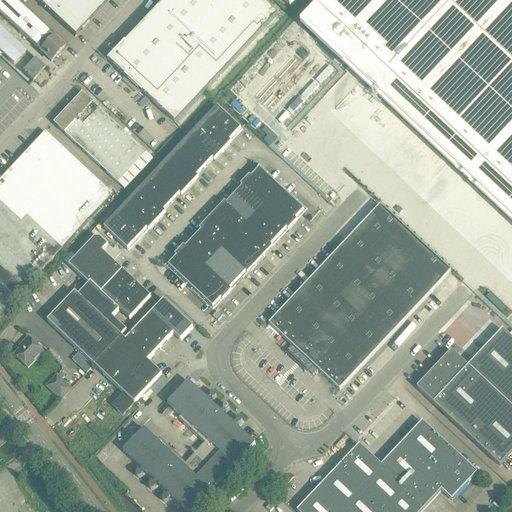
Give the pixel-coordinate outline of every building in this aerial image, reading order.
[(35,47),(47,34),(10,0),(0,0),(0,14),(35,47)] [(34,0),(74,37),(109,0),(34,0)] [(108,63),(109,62),(125,77),(125,78),(125,79),(126,78),(138,89),(142,93),(142,94),(142,95),(143,94),(176,125),(278,16),(260,0),(229,0),(228,2),(226,0),(166,0),(125,44),(124,45),(124,46),(109,62),(109,61),(108,62),(108,63)] [(511,0),(326,0),(303,25),(304,26),(448,161),(454,167),(442,180),(483,218),(495,206),(505,215),(511,221),(511,0)] [(0,28),(0,52),(13,65),(25,52),(0,28)] [(47,34),(35,47),(40,51),(51,62),(63,49),(52,38),(47,34)] [(44,69),(34,60),(22,73),(32,82),(44,69)] [(82,94),(65,112),(53,124),(65,135),(118,184),(146,154),(93,104),(82,94)] [(217,108),(205,121),(229,143),(230,142),(241,131),(217,108)] [(231,144),(230,142),(229,143),(205,121),(197,129),(223,153),(231,144)] [(214,162),(223,153),(197,129),(189,138),(213,160),(212,161),(214,162)] [(112,196),(46,134),(45,133),(0,181),(0,202),(21,222),(27,216),(52,240),(62,249),(112,196)] [(204,169),(212,161),(213,160),(189,138),(181,147),(204,169)] [(196,178),(197,177),(204,169),(181,147),(172,156),(196,178)] [(198,179),(197,177),(196,178),(172,156),(164,164),(190,188),(198,179)] [(181,197),(190,188),(164,164),(156,173),(180,195),(179,196),(181,197)] [(261,206),(278,188),(259,170),(251,179),(249,177),(240,186),(261,206)] [(172,204),(179,196),(180,195),(156,173),(148,182),(172,204)] [(163,213),(164,212),(172,204),(148,182),(140,190),(163,213)] [(240,186),(240,187),(242,188),(234,197),(253,214),(261,206),(240,186)] [(278,188),(261,206),(288,231),(297,222),(295,221),(304,212),(278,188)] [(166,214),(164,212),(163,213),(140,190),(132,199),(157,223),(166,214)] [(245,223),(253,214),(234,197),(226,205),(224,203),(224,204),(245,223)] [(148,232),(157,223),(132,199),(123,208),(147,230),(147,231),(148,232)] [(21,222),(0,202),(0,268),(24,290),(62,249),(27,216),(21,222)] [(236,232),(245,223),(224,204),(216,213),(236,232)] [(253,214),(245,223),(272,249),(272,248),(271,247),(286,230),(288,232),(288,231),(261,206),(253,214)] [(139,239),(147,231),(147,230),(123,208),(115,217),(139,239)] [(228,241),(236,232),(216,213),(208,221),(228,241)] [(313,376),(317,371),(339,392),(442,282),(372,215),(269,325),(294,348),(289,353),(301,365),(313,376)] [(127,251),(139,239),(115,217),(104,229),(127,251)] [(220,249),(228,241),(208,221),(199,230),(220,249)] [(245,223),(236,232),(264,258),(272,249),(245,223)] [(204,267),(220,249),(199,230),(199,231),(201,232),(185,249),(183,247),(183,248),(204,267)] [(228,241),(220,249),(247,275),(264,258),(236,232),(228,241)] [(108,247),(97,236),(69,267),(79,277),(102,253),(108,247)] [(168,267),(187,285),(204,267),(183,248),(174,257),(176,258),(168,267)] [(220,249),(204,267),(231,293),(231,292),(230,291),(245,274),(247,276),(247,275),(220,249)] [(112,262),(102,253),(79,277),(87,284),(89,282),(91,284),(112,262)] [(122,272),(118,267),(112,262),(91,284),(101,294),(122,272)] [(187,285),(212,309),(221,300),(222,302),(231,293),(204,267),(187,285)] [(24,290),(0,268),(0,284),(15,299),(24,290)] [(132,281),(122,272),(101,294),(111,303),(132,281)] [(141,290),(132,281),(111,303),(119,311),(120,313),(141,290)] [(91,284),(89,282),(87,284),(77,296),(78,297),(121,338),(125,333),(110,319),(119,311),(99,295),(101,294),(91,284)] [(151,298),(141,290),(120,313),(129,321),(151,298)] [(94,367),(121,338),(78,297),(77,296),(75,293),(47,322),(94,367)] [(151,315),(173,335),(180,342),(193,329),(164,302),(151,315)] [(217,321),(221,317),(216,313),(212,317),(217,321)] [(173,335),(151,315),(139,328),(160,349),(173,335)] [(126,342),(140,355),(147,362),(160,349),(139,328),(126,342)] [(499,467),(511,453),(511,340),(502,331),(468,368),(451,352),(437,367),(439,370),(433,376),(431,374),(417,389),(433,405),(499,467)] [(28,369),(43,353),(28,338),(23,343),(25,345),(14,356),(28,369)] [(121,338),(94,367),(113,384),(140,355),(126,342),(121,338)] [(140,355),(113,384),(134,405),(162,376),(147,362),(140,355)] [(71,390),(69,387),(57,376),(46,387),(61,401),(71,390)] [(186,511),(192,511),(210,493),(213,495),(213,496),(213,497),(213,498),(214,498),(214,499),(215,499),(216,499),(217,499),(218,499),(218,498),(219,498),(219,497),(219,496),(219,495),(218,494),(217,493),(216,493),(215,493),(213,490),(232,469),(235,472),(235,473),(235,474),(236,475),(237,475),(238,476),(239,476),(239,475),(240,475),(240,474),(241,474),(241,473),(241,472),(241,471),(240,470),(239,469),(238,469),(237,469),(235,467),(255,445),(236,427),(238,425),(239,425),(240,424),(241,424),(242,423),(242,422),(242,421),(242,420),(241,419),(240,419),(240,418),(239,418),(238,418),(238,419),(237,419),(237,420),(236,420),(236,421),(236,422),(233,425),(223,415),(225,413),(226,412),(227,412),(228,411),(229,411),(229,410),(229,409),(229,408),(228,407),(227,406),(226,406),(225,406),(224,407),(223,408),(223,409),(223,410),(220,413),(210,403),(212,400),(213,400),(214,400),(215,399),(216,398),(216,397),(216,396),(215,395),(214,394),(213,394),(212,394),(211,394),(211,395),(210,395),(210,396),(209,397),(209,398),(207,400),(188,382),(167,405),(180,417),(178,420),(204,444),(202,446),(186,464),(159,439),(157,442),(144,430),(123,452),(142,470),(140,472),(139,472),(138,473),(137,473),(136,474),(136,475),(136,476),(136,477),(137,478),(138,479),(139,479),(140,479),(141,478),(142,478),(142,477),(142,476),(142,475),(144,472),(155,482),(153,485),(152,485),(151,485),(150,485),(150,486),(149,486),(149,487),(149,488),(149,489),(150,490),(151,491),(152,491),(153,491),(154,491),(154,490),(155,490),(155,489),(155,488),(155,487),(158,485),(168,494),(166,497),(165,497),(164,497),(163,498),(162,499),(162,500),(162,501),(162,502),(163,502),(163,503),(164,503),(165,503),(166,503),(167,503),(168,502),(168,501),(168,500),(168,499),(171,497),(186,511)] [(127,412),(102,387),(74,416),(100,442),(127,412)] [(477,475),(422,423),(381,467),(359,447),(297,511),(422,511),(441,492),(452,502),(477,475)]
